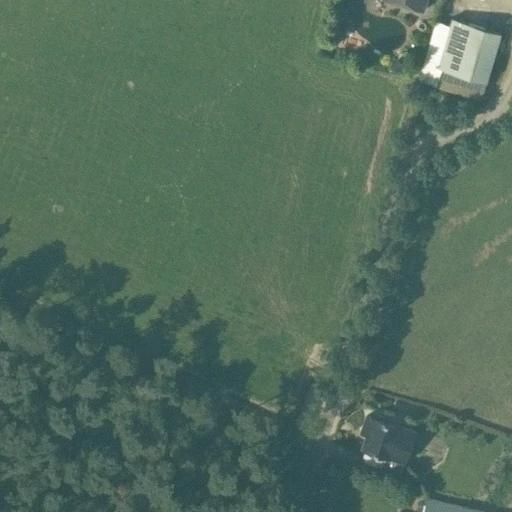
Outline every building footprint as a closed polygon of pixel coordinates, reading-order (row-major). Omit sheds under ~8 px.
[(426,4),(427,0),(392,0),(423,10),(426,4)] [(501,33),(452,19),(438,68),(442,69),(437,86),(481,99),(486,82),(487,82),(501,33)] [(376,420),(371,418),(365,434),(371,436),(366,450),(363,458),(364,460),(379,466),(383,464),(385,457),(405,463),(410,448),(415,432),(401,427),(377,419),(376,420)] [(333,461),(325,466),(329,473),(337,468),(333,461)] [(494,511),(428,496),(424,511),(494,511)]
